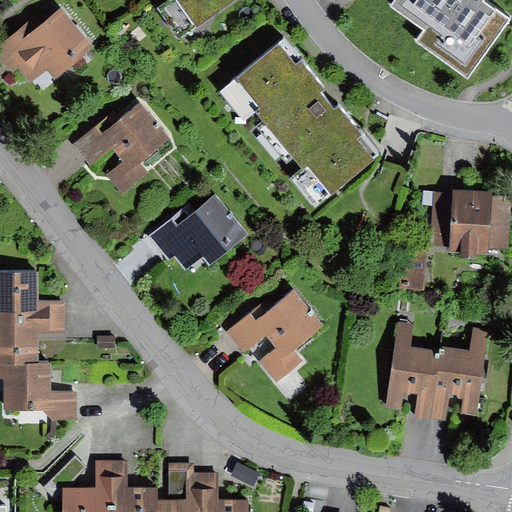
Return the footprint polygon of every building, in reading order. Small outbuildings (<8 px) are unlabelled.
[(180,0),(197,23),(228,0),(180,0)] [(397,0),(390,10),(424,34),(417,44),(472,83),(511,25),(511,18),(491,3),(492,0),(397,0)] [(95,45),(62,4),(39,23),(34,17),(0,44),(0,52),(13,69),(17,66),(31,82),(48,68),(55,77),(95,45)] [(296,59),(279,38),(235,73),(258,101),(254,105),(303,165),(308,161),(332,190),(375,156),(357,133),(361,130),(338,102),(334,105),(320,87),(325,84),(301,54),(296,59)] [(112,112),(74,144),(91,164),(114,145),(125,158),(107,173),(124,193),(148,173),(140,163),(171,137),(139,99),(117,118),(112,112)] [(95,165),(103,175),(121,161),(112,151),(95,165)] [(509,246),(511,201),(511,192),(493,191),(493,186),(453,184),(453,189),(434,188),(431,243),(450,244),(449,247),(489,249),(489,245),(509,246)] [(247,229),(216,191),(195,209),(189,202),(150,234),(169,257),(175,252),(188,268),(204,255),(208,261),(247,229)] [(427,247),(402,245),(399,286),(424,288),(427,247)] [(0,313),(65,313),(65,297),(39,297),(38,267),(0,266),(0,313)] [(261,302),(226,331),(245,353),(267,334),(277,346),(260,360),(278,381),(302,360),(292,348),(322,323),(293,289),(268,310),(261,302)] [(0,361),(38,362),(38,331),(66,331),(65,313),(0,313),(0,361)] [(414,321),(398,319),(385,407),(403,409),(405,392),(409,393),(411,390),(418,391),(414,416),(432,419),(432,416),(442,348),(411,344),(414,321)] [(461,411),(476,413),(488,329),(474,327),(471,348),(443,344),(442,348),(432,416),(446,418),(450,391),(457,392),(460,396),(463,396),(461,411)] [(264,338),(249,351),(258,360),(273,347),(264,338)] [(0,361),(0,373),(6,373),(6,406),(43,406),(54,417),(75,417),(75,392),(49,393),(49,362),(38,362),(0,361)] [(114,511),(114,459),(96,458),(96,485),(65,485),(64,511),(114,511)] [(128,459),(114,459),(114,511),(160,511),(160,495),(160,483),(128,483),(128,459)] [(218,468),(204,469),(204,511),(249,511),(249,497),(218,498),(218,468)] [(184,495),(160,495),(160,511),(204,511),(204,469),(184,469),(184,495)]
